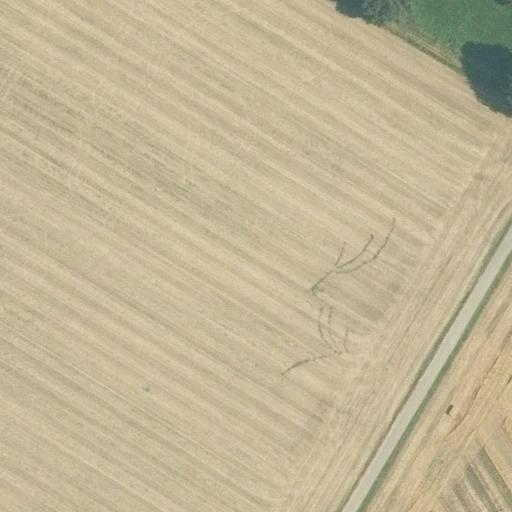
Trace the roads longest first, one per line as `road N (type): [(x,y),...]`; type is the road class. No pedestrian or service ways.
road 1 (track): [(349,511),(511,236)]
road 2 (track): [(511,99),(345,0)]
